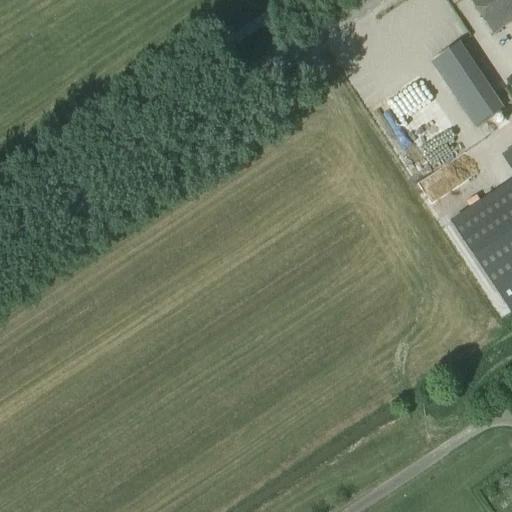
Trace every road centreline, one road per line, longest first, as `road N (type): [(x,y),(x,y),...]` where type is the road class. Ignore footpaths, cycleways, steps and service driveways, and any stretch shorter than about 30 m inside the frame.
road 1 (track): [(441,450),(394,369),(436,335),(450,312),(454,280),(372,162),(311,38)]
road 2 (tertiary): [(0,245),(371,0)]
